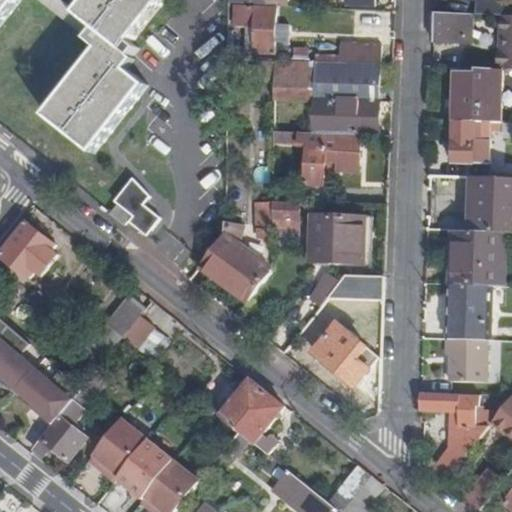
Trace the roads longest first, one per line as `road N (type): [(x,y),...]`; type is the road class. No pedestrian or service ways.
road 1 (residential): [(387,465),(396,446),(416,0)]
road 2 (residential): [(29,180),(387,465)]
